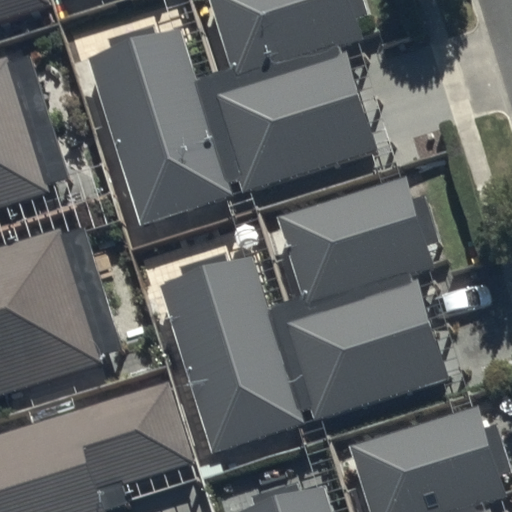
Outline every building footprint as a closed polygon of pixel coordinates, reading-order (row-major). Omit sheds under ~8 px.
[(0,0),(0,13),(43,0),(0,0)] [(356,0),(217,0),(238,63),(364,23),(356,0)] [(183,16),(91,45),(145,215),(237,186),(183,16)] [(355,48),(221,85),(248,183),(383,146),(355,48)] [(0,55),(0,196),(51,181),(12,52),(0,55)] [(402,173),(276,213),(303,296),(429,256),(402,173)] [(0,243),(0,390),(107,355),(63,223),(0,243)] [(248,249),(156,278),(210,448),(302,419),(248,249)] [(420,281),(286,318),(313,416),(447,379),(420,281)] [(168,379),(0,430),(0,511),(106,511),(100,489),(193,460),(168,379)] [(477,402),(352,442),(374,511),(420,511),(504,486),(477,402)] [(333,511),(323,478),(231,507),(232,511),(333,511)]
